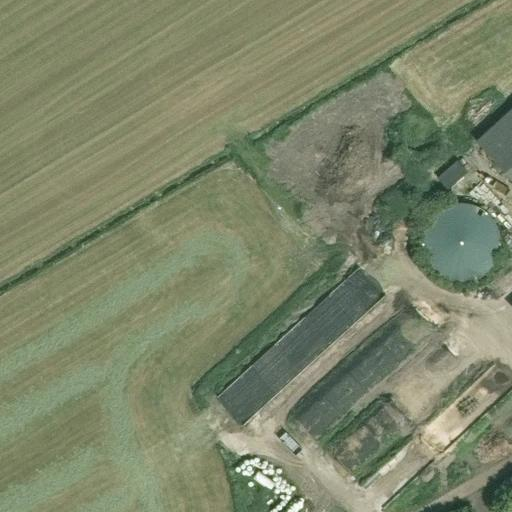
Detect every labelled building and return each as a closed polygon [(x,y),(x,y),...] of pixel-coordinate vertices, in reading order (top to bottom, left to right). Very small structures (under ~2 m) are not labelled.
[(430,217),(423,229),(420,243),(423,256),(430,268),(440,277),(453,282),(467,282),(480,277),(490,268),(497,256),(500,243),(497,229),(490,217),(480,208),(467,203),(453,204),(440,208),(430,217)] [(371,332),(388,319),(382,311),(365,324),(371,332)] [(373,364),(357,385),(369,394),(385,373),(373,364)] [(340,390),(348,401),(358,394),(350,383),(340,390)] [(453,408),(418,441),(436,460),(471,427),(453,408)] [(399,464),(368,495),(384,511),(385,511),(417,482),(399,464)]
